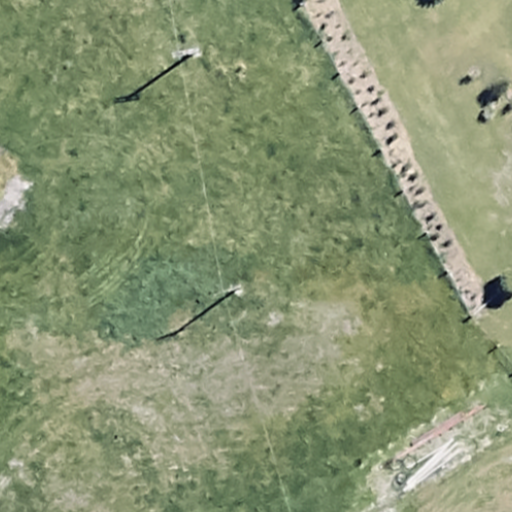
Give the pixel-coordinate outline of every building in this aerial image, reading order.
[(114,0),(48,0),(126,95),(166,63),(114,0)] [(219,0),(141,0),(322,215),(366,177),(219,0)] [(311,0),(283,0),(272,9),(308,51),(335,28),(311,0)] [(344,36),(316,59),(392,153),(420,130),(344,36)] [(181,74),(139,109),(267,266),(310,231),(181,74)] [(257,269),(224,226),(197,247),(191,271),(215,301),(257,269)] [(511,381),(507,384),(511,392),(511,474),(498,482),(511,508),(511,381)]
